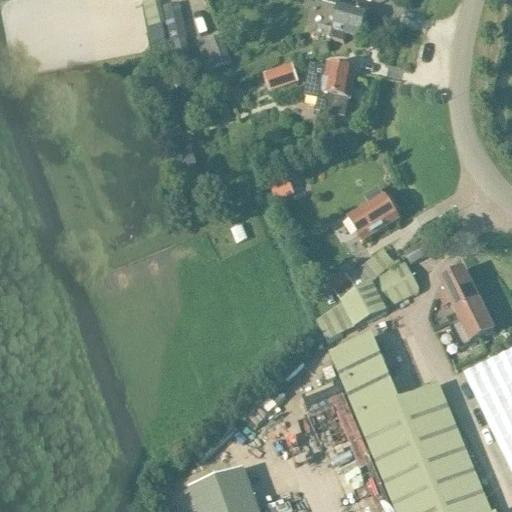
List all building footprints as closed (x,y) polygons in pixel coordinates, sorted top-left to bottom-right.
[(362,41),(369,16),(340,7),(341,0),(312,0),(340,8),(330,42),(344,46),(346,37),(362,41)] [(207,75),(230,67),(220,40),(197,48),(207,75)] [(177,55),(174,43),(154,48),(157,60),(177,55)] [(312,49),(315,59),(329,55),(326,45),(312,49)] [(329,70),(310,67),(307,84),(304,99),(319,103),(317,114),(344,120),(348,102),(349,103),(355,73),(330,68),(329,70)] [(298,83),(293,68),(264,77),(268,93),(298,83)] [(178,92),(173,73),(146,79),(151,99),(178,92)] [(398,221),(385,200),(383,201),(379,193),(368,200),(372,207),(357,217),(357,216),(348,221),(362,243),(398,221)] [(411,269),(438,253),(432,242),(405,258),(411,269)] [(382,253),(353,276),(364,289),(392,265),(382,253)] [(419,295),(404,266),(401,268),(399,264),(393,267),(396,273),(372,286),(318,326),(329,346),(387,315),(386,313),(419,295)] [(480,304),(464,274),(441,285),(445,293),(437,297),(443,310),(451,306),(456,316),(480,304)] [(495,335),(480,304),(456,316),(461,325),(450,331),(461,352),(495,335)] [(330,357),(394,511),(490,511),(439,389),(398,407),(371,340),(330,357)] [(511,353),(464,377),(511,472),(511,353)] [(296,359),(278,375),(286,383),(303,367),(296,359)] [(337,385),(301,400),(306,411),(341,396),(337,385)] [(257,511),(244,473),(190,493),(196,511),(257,511)]
